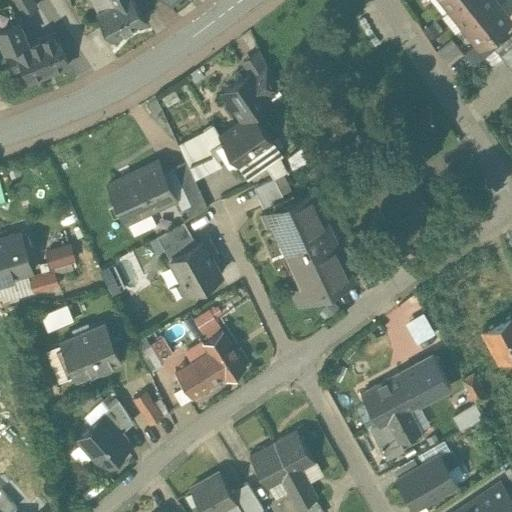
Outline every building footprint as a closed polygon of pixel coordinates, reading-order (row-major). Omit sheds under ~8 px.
[(32,0),(12,0),(24,18),(39,9),(32,0)] [(145,20),(133,0),(110,0),(112,3),(96,13),(111,40),(145,20)] [(459,0),(450,7),(464,24),(494,0),(459,0)] [(495,0),(494,0),(464,24),(477,41),(478,42),(492,31),(509,17),(495,0)] [(492,31),(478,42),(477,41),(463,52),(473,63),(501,41),(492,31)] [(54,33),(7,52),(14,67),(23,64),(29,79),(67,64),(54,33)] [(511,44),(499,54),(511,69),(511,44)] [(276,87),(267,64),(252,74),(266,94),(276,87)] [(250,71),(243,76),(238,69),(232,74),(236,80),(224,89),(243,117),(253,110),(269,99),(266,94),(252,74),(250,71)] [(219,133),(218,134),(222,140),(238,164),(252,154),(272,140),(253,110),(243,117),(219,133)] [(219,133),(213,123),(203,130),(213,146),(222,140),(218,134),(219,133)] [(203,130),(178,143),(183,154),(194,177),(221,164),(210,147),(213,146),(203,130)] [(272,140),(252,154),(261,167),(281,153),(272,140)] [(194,177),(183,154),(182,154),(186,161),(173,167),(190,203),(190,204),(203,197),(194,177)] [(252,154),(238,164),(247,177),(261,167),(252,154)] [(158,159),(107,182),(125,221),(175,197),(176,197),(164,172),(158,159)] [(190,203),(173,167),(164,172),(176,197),(175,197),(180,207),(190,203)] [(273,176),(253,185),(263,205),(283,196),(273,176)] [(411,180),(380,203),(402,231),(432,208),(411,180)] [(310,189),(261,211),(268,225),(273,223),(281,241),(288,238),(294,251),(326,236),(322,228),(327,225),(310,189)] [(203,197),(190,204),(190,203),(180,207),(186,219),(208,207),(203,197)] [(183,220),(157,235),(164,247),(190,233),(183,220)] [(363,226),(348,234),(358,256),(374,249),(363,226)] [(19,231),(0,236),(0,280),(31,271),(19,231)] [(326,236),(294,251),(300,264),(293,267),(302,285),(297,287),(303,301),(352,278),(335,242),(330,244),(326,236)] [(71,240),(46,247),(51,264),(76,257),(71,240)] [(202,240),(170,258),(188,291),(221,273),(202,240)] [(54,270),(28,278),(32,291),(58,284),(54,270)] [(46,327),(74,319),(69,302),(42,310),(46,327)] [(211,306),(186,321),(195,336),(220,321),(211,306)] [(511,310),(480,329),(497,360),(511,351),(511,310)] [(105,321),(59,340),(74,377),(121,357),(105,321)] [(246,366),(222,329),(203,342),(207,349),(224,375),(226,378),(246,366)] [(163,331),(150,338),(159,356),(172,349),(163,331)] [(162,364),(149,343),(139,349),(152,370),(162,364)] [(207,349),(174,370),(191,396),(224,375),(207,349)] [(433,353),(401,370),(418,402),(450,384),(433,353)] [(418,402),(401,370),(361,391),(378,422),(371,426),(386,455),(403,447),(399,440),(419,429),(407,407),(418,402)] [(487,396),(473,372),(461,378),(475,403),(487,396)] [(162,415),(145,389),(133,397),(150,423),(162,415)] [(118,397),(102,411),(118,429),(131,418),(118,397)] [(475,403),(457,414),(457,413),(453,415),(460,428),(482,415),(475,403)] [(118,429),(102,411),(75,436),(104,468),(131,444),(118,429)] [(313,461),(294,430),(273,441),(310,499),(315,496),(300,468),(313,461)] [(273,441),(248,454),(267,486),(279,480),(295,507),(310,499),(273,441)] [(432,444),(419,452),(425,462),(438,455),(432,444)] [(455,459),(449,448),(439,454),(446,467),(454,462),(455,459)] [(419,466),(399,477),(414,504),(454,481),(446,467),(439,454),(438,455),(425,462),(419,466)] [(413,456),(393,467),(399,477),(419,466),(413,456)] [(0,490),(19,474),(5,458),(0,462),(0,490)] [(219,474),(203,484),(202,480),(188,488),(202,511),(240,511),(229,492),(219,474)] [(511,511),(511,496),(500,478),(486,488),(487,490),(478,496),(470,502),(469,499),(454,509),(456,511),(454,511),(511,511)] [(246,482),(229,492),(240,511),(255,511),(262,508),(246,482)] [(323,511),(317,502),(308,506),(312,511),(323,511)]
